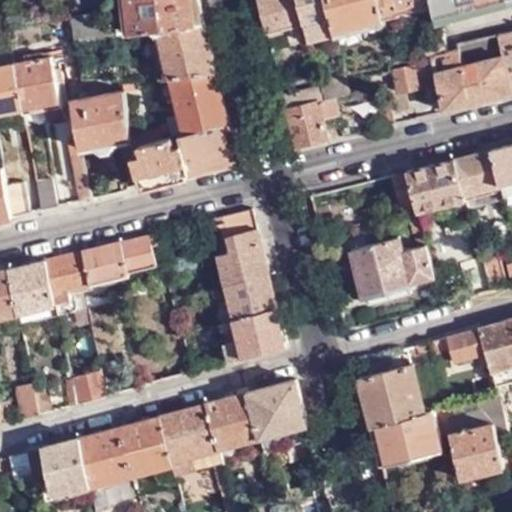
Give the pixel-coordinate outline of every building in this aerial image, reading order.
[(201,17),(196,0),(128,0),(135,28),(119,32),(121,37),(201,17)] [(309,35),(299,0),(258,0),(266,29),(288,24),(292,39),(309,35)] [(336,29),(328,0),(299,0),(309,35),(309,38),(337,31),(336,29)] [(384,16),(379,0),(328,0),(336,29),(384,16)] [(379,0),(384,16),(436,2),(435,0),(379,0)] [(511,0),(435,0),(436,2),(444,26),(511,7),(511,0)] [(110,40),(121,37),(119,32),(114,11),(75,20),(79,48),(110,40)] [(214,65),(201,17),(121,37),(110,40),(113,48),(138,41),(140,46),(150,43),(158,79),(169,76),(214,65)] [(511,89),(511,25),(496,30),(511,89)] [(475,100),(511,89),(496,30),(458,41),(460,47),(475,100)] [(425,40),(429,56),(450,50),(445,36),(425,40)] [(16,62),(24,105),(63,97),(54,44),(14,51),(16,62)] [(444,107),(475,100),(460,47),(450,50),(452,60),(437,64),(444,107)] [(429,56),(396,64),(392,65),(398,87),(421,81),(421,79),(434,76),(432,66),(437,64),(452,60),(450,50),(429,56)] [(0,109),(24,105),(16,62),(0,64),(0,109)] [(228,119),(214,65),(169,76),(176,103),(161,107),(164,118),(179,118),(180,124),(130,135),(130,140),(131,142),(173,132),(228,119)] [(352,89),(348,71),(320,78),(322,83),(325,96),(333,94),(352,89)] [(322,83),(282,93),(284,104),(316,96),(318,101),(325,99),(325,96),(322,83)] [(130,140),(130,135),(124,93),(71,100),(78,148),(130,140)] [(316,96),(284,104),(295,146),(328,137),(322,117),(337,113),(333,94),(325,96),(325,99),(318,101),(316,96)] [(380,101),(385,122),(395,120),(389,99),(380,101)] [(0,128),(27,123),(24,105),(0,109),(0,128)] [(238,158),(228,119),(173,132),(183,172),(238,158)] [(183,172),(173,132),(131,142),(137,184),(183,172)] [(511,139),(490,145),(501,183),(503,193),(511,190),(511,139)] [(501,183),(490,145),(453,155),(464,193),(501,183)] [(75,200),(85,197),(78,152),(67,153),(75,200)] [(464,193),(453,155),(405,168),(417,209),(465,196),(464,193)] [(0,218),(15,215),(9,187),(5,167),(0,167),(0,218)] [(417,209),(405,168),(389,172),(398,203),(407,201),(415,230),(422,228),(417,209)] [(43,207),(53,205),(48,178),(38,180),(43,207)] [(503,193),(501,183),(464,193),(465,196),(467,203),(503,193)] [(15,215),(31,211),(26,184),(9,187),(15,215)] [(251,205),(203,217),(208,236),(214,235),(224,280),(229,279),(267,269),(251,205)] [(422,228),(415,230),(418,244),(426,243),(422,228)] [(153,230),(84,249),(91,280),(129,270),(128,268),(155,261),(152,243),(156,242),(153,230)] [(359,294),(434,274),(426,243),(418,244),(400,249),(395,233),(346,245),(359,294)] [(479,251),(489,285),(506,280),(496,246),(479,251)] [(84,249),(47,258),(55,300),(56,310),(72,306),(67,286),(91,280),(84,249)] [(459,256),(468,291),(489,285),(479,251),(459,256)] [(47,258),(13,266),(21,309),(55,300),(47,258)] [(13,266),(0,269),(0,314),(21,309),(13,266)] [(275,302),(267,269),(229,279),(236,313),(275,302)] [(285,343),(275,302),(236,313),(219,318),(227,357),(285,343)] [(511,369),(511,313),(481,323),(485,340),(495,374),(511,369)] [(485,340),(481,323),(414,340),(416,347),(433,343),(434,349),(454,343),(455,348),(485,340)] [(410,358),(354,374),(368,422),(424,405),(410,358)] [(95,367),(67,374),(73,400),(101,392),(95,367)] [(258,432),(306,420),(294,374),(245,386),(258,432)] [(41,408),(35,378),(20,381),(27,413),(41,408)] [(505,418),(497,385),(444,399),(462,469),(507,457),(498,420),(505,418)] [(245,386),(204,398),(217,443),(258,432),(245,386)] [(14,395),(3,398),(8,418),(19,415),(14,395)] [(172,456),(176,469),(221,457),(217,443),(204,398),(160,410),(172,456)] [(424,405),(368,422),(369,426),(380,459),(442,442),(432,403),(424,405)] [(119,421),(132,467),(172,456),(160,410),(119,421)] [(119,421),(79,432),(90,478),(96,505),(109,502),(104,481),(109,479),(108,473),(132,467),(119,421)] [(27,446),(33,473),(38,472),(49,469),(54,487),(90,478),(79,432),(27,446)] [(258,432),(217,443),(221,457),(254,448),(262,446),(258,432)] [(27,446),(11,451),(16,477),(33,473),(27,446)] [(267,498),(275,495),(262,446),(254,448),(267,498)]
